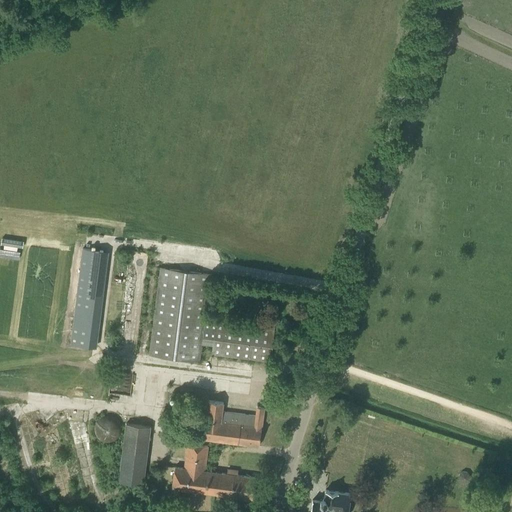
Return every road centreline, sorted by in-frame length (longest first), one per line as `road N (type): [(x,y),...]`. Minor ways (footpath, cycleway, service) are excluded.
road 1 (unclassified): [(274,511),(431,0)]
road 2 (track): [(511,425),(321,358)]
